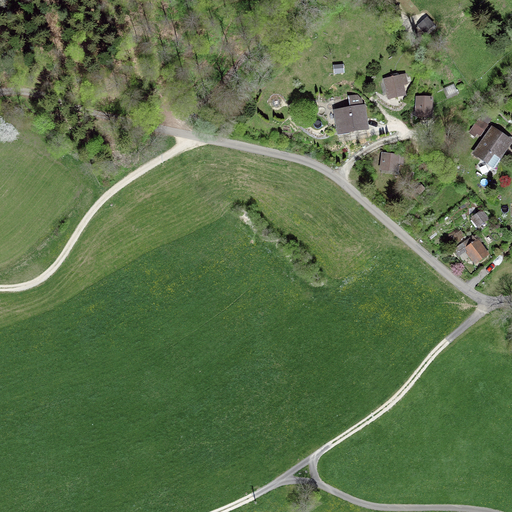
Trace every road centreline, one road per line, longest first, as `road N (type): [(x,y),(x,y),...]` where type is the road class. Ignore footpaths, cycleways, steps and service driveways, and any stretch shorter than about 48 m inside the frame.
road 1 (residential): [(511,300),(485,304),(323,169),(26,91),(0,92)]
road 2 (track): [(0,290),(45,275),(101,199),(189,138)]
road 3 (track): [(485,304),(386,406),(315,455)]
road 4 (track): [(151,128),(209,99),(297,0)]
road 5 (track): [(482,511),(368,508),(317,486)]
